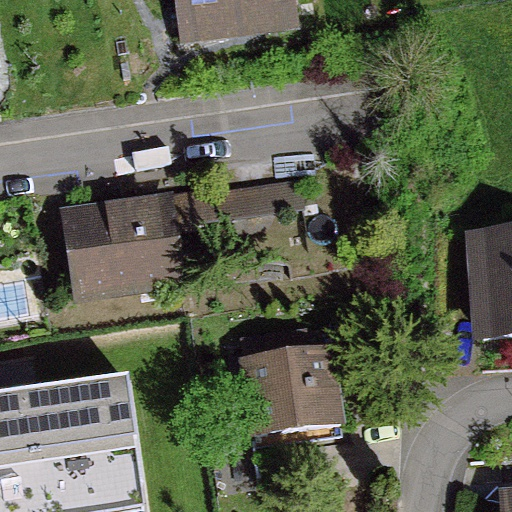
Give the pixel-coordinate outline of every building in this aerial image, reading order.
[(170,0),(176,42),(219,36),(216,20),(288,10),(286,0),(170,0)] [(299,219),(294,188),(59,222),(70,303),(175,288),(168,238),(299,219)] [(511,242),(472,245),(479,342),(511,339),(511,242)] [(16,283),(0,285),(0,320),(22,317),(22,319),(33,317),(27,279),(16,281),(16,283)] [(249,443),(335,431),(324,354),(295,359),(293,344),(237,352),(249,443)] [(152,511),(133,378),(0,397),(0,511),(152,511)] [(312,483),(308,455),(252,462),(256,491),(312,483)]
